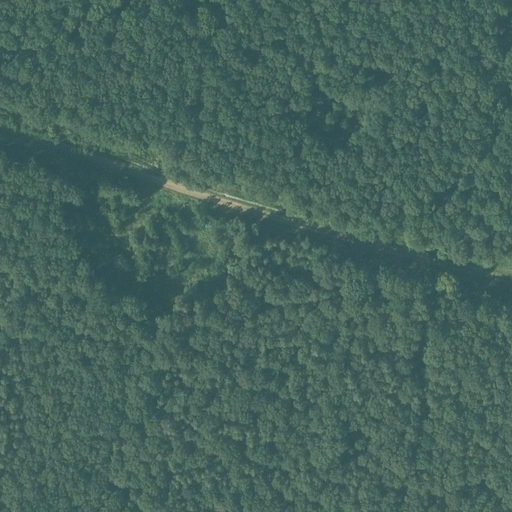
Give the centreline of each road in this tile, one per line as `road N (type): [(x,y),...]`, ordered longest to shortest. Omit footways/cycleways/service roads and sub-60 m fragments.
road 1 (track): [(511,280),(271,216),(0,122)]
road 2 (track): [(500,106),(433,289),(413,445)]
